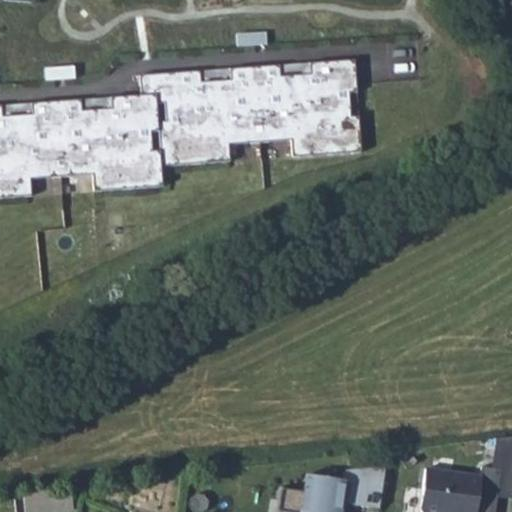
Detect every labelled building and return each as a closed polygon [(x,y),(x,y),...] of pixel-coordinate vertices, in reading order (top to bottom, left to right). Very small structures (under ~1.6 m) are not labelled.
[(419,40),(391,40),(391,77),(418,77),(419,40)] [(138,76),(140,98),(159,96),(162,168),(229,163),(231,146),(289,141),(292,159),(364,152),(350,60),(138,76)] [(140,98),(0,107),(0,198),(28,196),(28,181),(95,177),(99,193),(163,185),(162,168),(159,96),(140,98)] [(73,490),(27,490),(26,511),(73,511),(73,490)] [(497,511),(499,506),(480,503),(478,511),(471,511),(424,505),(422,511),(497,511)]
